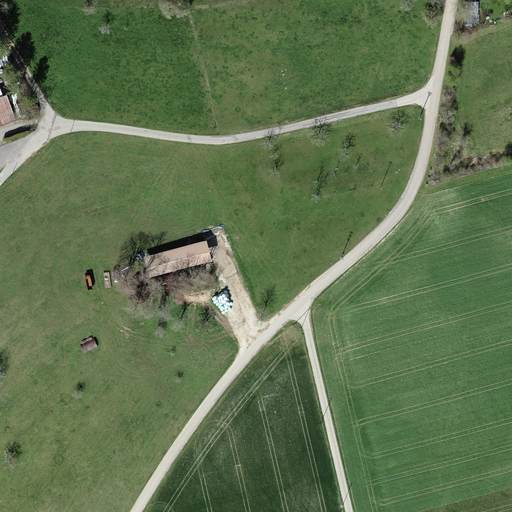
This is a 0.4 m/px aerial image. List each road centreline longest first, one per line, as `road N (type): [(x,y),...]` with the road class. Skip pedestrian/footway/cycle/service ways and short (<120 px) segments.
road 1 (tertiary): [(137,511),(249,351),(377,236),(413,187),(452,0)]
road 2 (track): [(348,511),(299,306)]
